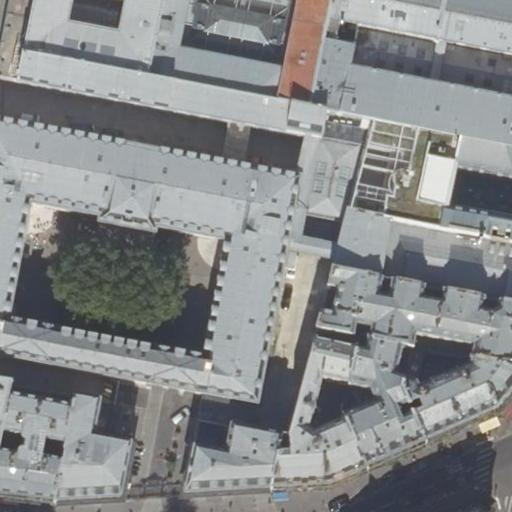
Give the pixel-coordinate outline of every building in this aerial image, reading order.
[(511,2),(500,0),(11,0),(0,57),(0,81),(307,138),(299,179),(0,121),(0,355),(203,395),(198,421),(231,427),(226,453),(212,451),(214,440),(195,436),(184,497),(229,494),(272,491),(282,436),(290,438),(295,416),(283,414),(281,435),(252,429),(256,405),(258,404),(287,253),(333,261),(331,271),(333,271),(483,300),(492,302),(511,305),(511,243),(348,213),(371,123),(511,150),(511,2)] [(348,213),(511,243),(511,150),(371,123),(348,213)] [(481,312),(483,300),(333,271),(328,290),(334,292),(329,313),(322,311),(317,330),(318,330),(359,338),(412,348),(413,349),(416,337),(457,345),(454,357),(469,360),(511,367),(511,305),(492,302),(490,314),(481,312)] [(349,384),(359,338),(318,330),(295,416),(290,438),(282,436),(272,491),(301,489),(330,488),(345,481),(367,471),(344,419),(312,433),(308,429),(312,427),(325,380),(349,384)] [(408,364),(412,348),(359,338),(349,384),(348,390),(345,403),(343,417),(344,419),(367,471),(399,457),(425,446),(401,390),(404,378),(394,376),(398,362),(408,364)] [(424,351),(413,349),(412,348),(408,364),(404,378),(401,390),(425,446),(463,429),(496,415),(511,395),(511,367),(469,360),(468,366),(420,388),(417,382),(424,351)] [(9,395),(10,385),(0,382),(0,442),(0,441),(2,434),(9,395)] [(74,407),(9,395),(2,434),(21,437),(23,441),(26,442),(25,445),(0,441),(0,442),(0,497),(17,500),(55,505),(74,407)] [(501,419),(511,405),(511,395),(496,415),(501,419)] [(74,407),(55,505),(91,502),(122,500),(133,444),(94,437),(101,402),(76,397),(74,407)]
